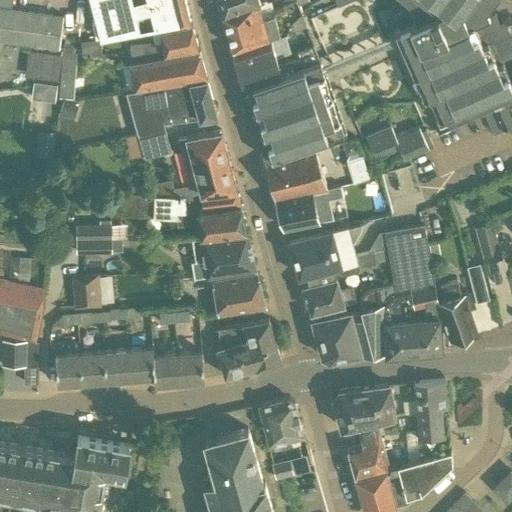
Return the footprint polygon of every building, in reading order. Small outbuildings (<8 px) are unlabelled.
[(92,0),(97,20),(93,21),(97,36),(159,24),(190,18),(185,0),(92,0)] [(227,27),(272,13),(267,0),(262,0),(258,1),(258,0),(257,0),(244,4),(243,1),(222,7),(223,9),(227,27)] [(335,0),(337,4),(310,16),(334,71),(398,43),(422,98),(427,96),(442,129),(484,110),(493,132),(511,124),(511,35),(505,20),(500,22),(492,4),(494,0),(335,0)] [(0,4),(0,39),(59,47),(61,32),(64,14),(0,4)] [(306,25),(301,10),(290,20),(293,28),(294,30),(306,25)] [(234,47),(281,31),(274,12),(272,13),(227,27),(234,47)] [(198,46),(192,22),(160,29),(163,41),(152,43),(151,40),(130,42),(131,55),(166,52),(198,46)] [(239,68),(277,55),(274,48),(289,43),(286,33),(233,51),(239,68)] [(58,79),(62,53),(28,48),(25,74),(58,79)] [(136,86),(206,74),(199,48),(130,61),(136,86)] [(62,53),(59,96),(74,97),(78,54),(62,53)] [(245,85),(246,85),(283,72),(277,55),(239,68),(245,85)] [(283,72),(246,85),(262,130),(256,132),(265,157),(346,129),(321,59),(283,72)] [(139,137),(167,131),(164,121),(200,117),(218,115),(207,77),(190,80),(126,90),(139,137)] [(31,96),(55,99),(57,83),(33,80),(31,96)] [(401,146),(395,134),(391,123),(366,134),(368,140),(364,141),(372,159),(400,147),(401,146)] [(401,146),(400,147),(404,158),(434,145),(426,127),(421,129),(419,123),(395,134),(401,146)] [(180,194),(237,187),(237,186),(222,128),(187,134),(187,135),(178,136),(190,183),(173,185),(174,191),(180,190),(180,194)] [(38,129),(36,154),(55,154),(55,130),(38,129)] [(167,131),(139,137),(144,156),(171,149),(167,131)] [(343,143),(346,154),(359,150),(355,139),(343,143)] [(275,196),(327,184),(315,149),(267,161),(275,196)] [(402,200),(410,198),(406,179),(398,181),(402,200)] [(303,234),(321,229),(319,221),(315,204),(346,197),(342,183),(327,186),(327,184),(275,196),(284,227),(301,224),(303,234)] [(198,208),(241,202),(237,187),(180,194),(180,190),(174,191),(175,193),(171,193),(174,210),(198,208)] [(174,210),(171,193),(155,193),(113,191),(110,214),(154,215),(177,216),(177,224),(199,222),(201,236),(201,237),(248,230),(242,203),(241,203),(241,202),(198,208),(174,210)] [(371,216),(392,212),(390,201),(369,206),(371,216)] [(35,228),(47,229),(48,217),(35,216),(35,228)] [(359,265),(356,253),(353,241),(362,226),(361,219),(334,226),(321,229),(303,234),(289,237),(299,274),(306,273),(309,281),(336,275),(357,270),(359,265)] [(76,221),(76,235),(110,237),(110,223),(76,221)] [(485,261),(503,256),(493,221),(475,226),(485,261)] [(411,290),(411,287),(411,286),(435,282),(424,222),(385,229),(387,246),(386,246),(384,247),(384,259),(389,258),(394,280),(396,294),(411,290)] [(46,258),(47,229),(35,228),(33,258),(46,258)] [(207,276),(256,269),(248,230),(201,237),(201,236),(195,239),(197,251),(203,252),(207,276)] [(384,247),(386,246),(383,230),(379,230),(367,251),(384,247)] [(27,249),(28,235),(0,231),(0,242),(9,243),(8,246),(27,249)] [(109,251),(110,237),(76,235),(75,249),(109,251)] [(359,265),(384,259),(384,247),(367,251),(356,253),(359,265)] [(30,277),(32,256),(11,254),(9,275),(30,277)] [(476,300),(490,296),(481,261),(467,265),(476,300)] [(256,269),(207,276),(208,278),(212,277),(218,312),(265,303),(264,297),(259,276),(257,276),(256,269)] [(74,306),(102,304),(99,271),(72,273),(74,306)] [(309,281),(303,283),(307,300),(308,300),(312,310),(344,302),(336,275),(309,281)] [(0,331),(37,341),(45,301),(43,300),(45,293),(43,293),(45,285),(3,277),(0,276),(0,331)] [(391,295),(396,294),(394,280),(390,283),(368,287),(359,297),(361,306),(351,309),(313,318),(321,354),(329,359),(360,352),(361,356),(386,353),(382,306),(391,295)] [(422,285),(425,303),(438,300),(436,283),(422,285)] [(414,306),(425,303),(422,285),(411,287),(411,290),(396,294),(391,295),(382,306),(386,353),(423,350),(421,317),(411,318),(410,311),(405,312),(405,301),(413,301),(414,306)] [(451,338),(477,330),(464,292),(438,301),(451,338)] [(125,305),(126,316),(141,315),(140,304),(125,305)] [(110,317),(126,316),(125,305),(110,307),(110,317)] [(174,310),(175,320),(190,319),(189,308),(174,310)] [(77,311),(77,321),(93,319),(92,310),(77,311)] [(160,322),(175,320),(174,310),(159,311),(160,322)] [(51,323),(77,321),(77,311),(62,312),(51,323)] [(421,317),(423,350),(442,348),(439,315),(421,317)] [(248,337),(256,366),(281,359),(269,316),(243,321),(248,337)] [(38,382),(39,341),(2,337),(2,363),(25,364),(24,381),(38,382)] [(256,366),(248,337),(217,346),(225,374),(255,365),(256,366)] [(152,352),(154,352),(153,344),(128,346),(130,376),(154,375),(154,374),(152,352)] [(106,378),(130,376),(128,346),(104,348),(106,378)] [(82,380),(106,378),(104,348),(80,350),(82,380)] [(177,350),(180,380),(205,378),(202,348),(177,350)] [(57,382),(82,380),(80,350),(55,352),(57,382)] [(154,382),(180,380),(177,350),(154,352),(152,352),(154,374),(154,375),(154,382)] [(414,381),(415,398),(416,411),(419,436),(444,434),(441,406),(448,406),(445,378),(414,381)] [(343,427),(393,416),(389,382),(339,389),(334,396),(343,427)] [(269,442),(304,433),(295,400),(287,395),(259,403),(269,442)] [(413,412),(416,411),(415,398),(401,399),(402,414),(404,413),(413,412)] [(348,447),(356,474),(389,465),(377,423),(360,428),(364,444),(348,447)] [(263,480),(248,426),(205,438),(217,481),(205,484),(212,508),(206,510),(206,511),(274,511),(265,479),(263,480)] [(0,490),(47,499),(44,511),(98,511),(105,470),(124,473),(125,472),(130,443),(130,442),(77,433),(75,452),(0,438),(0,490)] [(406,495),(407,495),(422,490),(452,461),(451,448),(410,459),(415,473),(400,477),(406,495)] [(291,452),(272,457),(276,472),(298,466),(294,454),(294,451),(291,452)] [(409,501),(407,495),(406,495),(400,477),(415,473),(410,459),(389,465),(356,474),(366,510),(369,511),(377,511),(396,508),(396,506),(409,501)] [(506,501),(511,495),(511,467),(511,466),(491,486),(506,501)] [(475,511),(481,506),(464,490),(443,511),(475,511)]
